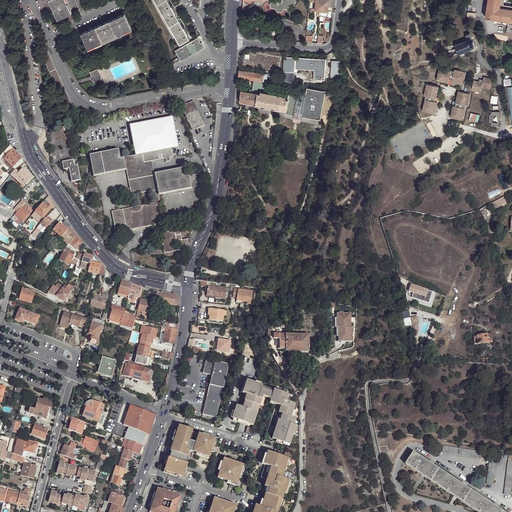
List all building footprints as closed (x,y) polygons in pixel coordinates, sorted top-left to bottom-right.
[(49,0),(51,5),(58,20),(73,14),(66,0),(49,0)] [(82,0),(74,0),(79,10),(85,7),(82,0)] [(155,0),(160,7),(161,9),(162,9),(162,10),(167,19),(173,31),(174,30),(179,40),(179,41),(180,43),(187,39),(190,38),(181,21),(168,0),(155,0)] [(243,0),(243,1),(254,0),(272,0),(272,1),(271,4),(273,7),(277,7),(279,11),(283,11),(285,8),(289,7),(290,4),(295,4),(296,0),(243,0)] [(309,0),(309,4),(316,5),(315,11),(320,11),(319,19),(323,20),(324,15),(327,16),(328,7),(333,8),(334,1),(330,0),(329,0),(328,0),(327,0),(309,0)] [(511,0),(487,0),(485,17),(508,21),(511,21),(511,0)] [(132,29),(125,14),(114,19),(104,24),(93,29),(82,34),(89,49),(132,29)] [(467,39),(455,44),(458,53),(471,47),(470,46),(474,44),(472,39),(472,40),(469,33),(466,34),(467,39)] [(181,60),(196,51),(203,47),(198,38),(190,43),(176,50),(181,60)] [(77,114),(48,50),(41,52),(71,117),(77,114)] [(262,56),(247,54),(245,65),(260,67),(262,56)] [(280,59),(265,57),(263,68),(278,70),(280,59)] [(326,59),(296,58),(284,57),(284,77),(291,79),(292,66),(317,67),(317,80),(325,80),(326,59)] [(338,76),(339,61),(331,60),(330,76),(338,76)] [(314,80),(317,80),(317,67),(292,66),(291,79),(294,79),(295,69),(314,70),(314,80)] [(452,82),(463,84),(466,72),(454,69),(454,71),(439,68),(436,80),(448,83),(449,78),(452,79),(452,82)] [(103,81),(98,70),(90,73),(96,84),(103,81)] [(238,93),(238,99),(240,99),(240,102),(255,105),(280,110),(280,109),(287,111),(287,112),(294,113),(294,112),(297,97),(287,95),(286,97),(265,92),(268,76),(248,71),(248,72),(239,71),(239,77),(254,80),(256,80),(254,91),(260,92),(260,94),(249,92),(249,89),(244,88),(244,91),(241,90),(240,93),(238,93)] [(294,82),(271,76),(269,83),(293,89),(294,82)] [(480,81),(474,80),(472,89),(481,90),(482,86),(488,88),(490,83),(492,83),(493,78),(484,76),(483,80),(480,79),(480,81)] [(297,97),(294,112),(303,114),(306,95),(303,94),(306,81),(304,81),(301,94),(298,93),(297,96),(287,94),(287,95),(297,97)] [(438,86),(426,83),(423,96),(425,96),(422,111),(434,114),(437,102),(435,101),(435,98),(436,98),(438,86)] [(324,93),(307,90),(306,95),(303,114),(302,115),(319,118),(324,93)] [(471,94),(458,91),(455,103),(456,103),(455,106),(453,105),(450,117),(463,120),(466,105),(468,106),(471,94)] [(192,103),(203,126),(205,125),(194,102),(192,103)] [(188,122),(188,123),(192,131),(193,131),(203,126),(192,103),(183,107),(181,108),(188,122)] [(132,128),(137,156),(171,148),(175,147),(170,121),(132,128)] [(482,148),(476,141),(446,163),(452,170),(482,148)] [(171,148),(137,156),(119,159),(118,150),(89,155),(93,177),(126,171),(130,196),(152,192),(147,166),(143,167),(143,164),(151,163),(165,160),(169,159),(173,158),(171,148)] [(22,158),(13,149),(4,159),(12,168),(22,158)] [(79,181),(76,166),(73,166),(72,160),(61,162),(63,171),(68,170),(71,183),(79,181)] [(158,226),(164,254),(183,250),(188,240),(176,242),(177,246),(171,247),(171,243),(167,244),(165,231),(158,196),(154,175),(151,163),(143,164),(143,167),(147,166),(152,192),(154,204),(158,226)] [(19,173),(16,171),(11,176),(15,180),(23,187),(32,178),(23,169),(19,173)] [(183,170),(154,175),(158,196),(166,195),(191,190),(188,178),(185,179),(183,170)] [(501,174),(497,176),(504,189),(508,187),(501,174)] [(498,189),(488,194),(490,198),(501,193),(498,189)] [(496,201),(490,204),(493,209),(506,202),(504,196),(496,201)] [(17,213),(23,207),(26,203),(23,200),(13,210),(16,213),(17,213)] [(43,204),(42,204),(35,212),(43,218),(51,208),(48,206),(49,205),(45,201),(43,204)] [(158,226),(154,204),(111,213),(115,234),(158,226)] [(16,213),(0,206),(0,213),(12,218),(17,213),(16,213)] [(12,218),(12,219),(13,221),(16,217),(17,218),(14,222),(18,225),(30,213),(23,207),(17,213),(12,218)] [(48,219),(47,217),(33,233),(35,235),(40,230),(42,231),(44,229),(42,227),(43,226),(45,228),(46,229),(50,223),(47,220),(48,219)] [(59,223),(57,221),(50,229),(58,235),(55,239),(58,242),(70,228),(65,221),(61,225),(59,223)] [(70,228),(58,242),(61,244),(64,240),(69,244),(76,236),(70,228)] [(177,246),(176,242),(175,236),(181,235),(180,230),(174,231),(167,232),(167,230),(165,231),(167,244),(171,243),(171,247),(177,246)] [(83,244),(76,236),(69,244),(76,251),(83,244)] [(64,240),(61,244),(63,246),(66,248),(69,244),(64,240)] [(66,248),(59,261),(69,266),(73,257),(74,254),(70,251),(66,248)] [(82,262),(90,265),(91,262),(93,256),(84,254),(82,262)] [(90,265),(89,270),(88,272),(99,275),(99,273),(101,265),(91,262),(90,265)] [(133,284),(122,280),(118,293),(129,296),(133,284)] [(52,286),(48,291),(56,296),(63,301),(69,294),(69,293),(73,288),(68,285),(66,287),(64,285),(61,288),(56,284),(54,287),(52,286)] [(142,287),(133,284),(129,296),(128,298),(128,299),(135,301),(137,297),(139,298),(142,287)] [(216,296),(215,298),(227,299),(228,288),(209,285),(208,295),(216,296)] [(428,290),(419,287),(418,291),(417,294),(426,297),(428,290)] [(17,300),(31,304),(34,292),(20,289),(19,292),(18,293),(17,300)] [(254,292),(239,289),(238,300),(249,302),(249,304),(252,304),(254,292)] [(176,295),(157,291),(156,296),(160,297),(159,300),(154,299),(154,301),(179,306),(180,299),(176,295)] [(93,295),(90,306),(104,310),(107,301),(101,299),(101,297),(93,295)] [(141,300),(137,315),(135,319),(139,320),(140,313),(139,312),(139,311),(142,312),(142,314),(149,315),(153,303),(141,300)] [(32,323),(36,325),(39,317),(20,309),(15,320),(20,322),(21,322),(22,319),(23,320),(32,323)] [(124,314),(124,313),(113,309),(109,321),(121,324),(124,314)] [(211,309),(210,316),(210,320),(224,322),(225,311),(211,309)] [(65,326),(68,327),(69,324),(67,323),(69,318),(71,318),(72,315),(64,312),(60,326),(64,327),(65,326)] [(350,312),(339,312),(339,317),(337,317),(337,326),(338,326),(338,335),(340,335),(340,340),(352,340),(352,326),(350,326),(350,312)] [(135,316),(124,314),(121,324),(121,325),(132,328),(135,316)] [(86,319),(72,315),(71,318),(69,318),(67,323),(69,324),(82,328),(83,323),(85,324),(86,319)] [(413,334),(419,333),(416,315),(409,316),(413,334)] [(99,338),(103,321),(93,319),(89,334),(91,335),(91,336),(99,338)] [(139,345),(150,348),(151,344),(151,345),(152,339),(153,337),(155,338),(157,330),(145,327),(143,334),(142,334),(139,345)] [(177,335),(178,330),(166,327),(163,343),(175,345),(177,335)] [(309,352),(309,335),(285,334),(273,333),(273,340),(280,341),(279,349),(285,349),(285,351),(286,351),(309,352)] [(488,334),(477,336),(478,344),(478,345),(480,344),(480,343),(487,342),(488,345),(490,345),(490,348),(491,352),(494,351),(491,335),(491,334),(488,334)] [(219,345),(218,351),(231,353),(233,341),(220,339),(219,345)] [(137,355),(147,358),(150,348),(139,345),(137,355)] [(491,357),(491,352),(490,348),(486,348),(483,348),(482,349),(483,358),(491,357)] [(148,366),(150,359),(147,358),(137,355),(135,355),(135,359),(136,359),(135,363),(148,366)] [(102,357),(98,372),(107,374),(106,375),(111,377),(116,361),(102,357)] [(206,358),(202,373),(211,375),(201,414),(215,417),(229,364),(206,358)] [(152,370),(123,363),(120,375),(149,382),(152,370)] [(236,406),(231,419),(252,426),(263,398),(271,401),(269,404),(281,408),(278,415),(282,416),(277,429),(275,428),(270,441),(288,448),(295,428),(293,427),(295,421),(290,419),(295,406),(286,403),(288,396),(274,391),(273,394),(262,390),(263,387),(245,380),(241,394),(248,396),(245,406),(247,407),(246,410),(236,406)] [(14,392),(20,394),(22,386),(17,384),(14,392)] [(104,405),(94,401),(93,401),(90,400),(88,401),(86,403),(84,405),(82,410),(84,411),(83,416),(98,422),(104,405)] [(45,403),(43,402),(37,401),(34,410),(29,409),(28,414),(48,419),(50,415),(48,414),(49,409),(51,409),(53,403),(46,401),(45,403)] [(156,416),(130,405),(124,425),(129,427),(124,438),(125,439),(142,446),(147,434),(149,435),(156,416)] [(86,423),(72,417),(68,430),(82,435),(86,423)] [(5,436),(11,439),(13,432),(13,431),(14,429),(14,428),(16,421),(10,419),(8,423),(11,424),(9,432),(7,432),(5,436)] [(32,434),(44,438),(47,429),(35,425),(32,434)] [(168,458),(164,471),(183,478),(187,464),(185,464),(189,451),(188,450),(189,448),(193,450),(194,449),(197,450),(196,453),(209,458),(216,440),(192,431),(192,430),(179,426),(172,445),(174,446),(172,452),(171,452),(169,458),(168,458)] [(246,428),(244,434),(250,437),(252,430),(246,428)] [(11,439),(7,452),(28,459),(29,454),(36,456),(38,448),(37,448),(38,443),(22,439),(22,440),(16,439),(17,433),(13,432),(11,439)] [(99,441),(85,436),(84,439),(82,446),(89,449),(89,450),(95,452),(99,441)] [(142,446),(125,439),(122,447),(122,448),(133,452),(139,455),(143,446),(142,446)] [(69,446),(65,445),(61,455),(76,460),(79,450),(75,449),(69,446)] [(479,459),(480,452),(443,446),(442,453),(479,459)] [(133,452),(122,448),(121,452),(123,453),(122,457),(120,456),(119,456),(119,457),(128,460),(130,461),(133,452)] [(24,463),(20,475),(34,479),(38,466),(31,464),(32,460),(28,459),(7,452),(6,456),(11,458),(11,459),(12,459),(24,463)] [(255,505),(253,511),(278,511),(284,494),(285,494),(290,481),(282,478),(289,459),(268,452),(267,455),(267,454),(263,465),(271,467),(267,481),(266,480),(264,487),(269,488),(267,495),(265,494),(263,501),(261,507),(255,505)] [(504,511),(503,511),(495,506),(486,500),(471,490),(463,484),(455,479),(440,469),(432,464),(424,459),(414,452),(406,464),(478,511),(504,511)] [(125,469),(128,460),(119,457),(119,458),(121,459),(119,464),(117,463),(116,466),(125,469)] [(223,459),(217,478),(237,485),(243,465),(223,459)] [(490,460),(487,483),(493,484),(496,460),(490,460)] [(89,477),(89,479),(88,481),(93,482),(96,471),(89,470),(89,469),(83,468),(83,469),(65,464),(65,463),(59,461),(56,473),(62,475),(62,472),(63,470),(67,471),(66,473),(66,475),(70,476),(70,475),(71,473),(74,473),(77,474),(81,475),(80,477),(80,479),(85,481),(86,478),(87,476),(89,477)] [(122,477),(125,469),(116,466),(113,474),(122,477)] [(119,486),(122,477),(113,474),(111,482),(115,484),(119,486)] [(85,485),(83,492),(90,494),(92,487),(85,485)] [(155,488),(147,511),(173,511),(179,497),(155,488)] [(56,496),(57,494),(57,492),(52,490),(48,502),(54,504),(54,503),(58,504),(58,502),(69,505),(69,504),(73,506),(72,506),(78,508),(78,509),(85,511),(87,503),(89,496),(84,495),(84,496),(83,499),(81,498),(82,496),(75,494),(75,496),(74,499),(71,498),(71,495),(67,493),(66,495),(66,497),(63,496),(60,495),(59,497),(56,496)] [(17,503),(20,494),(9,491),(6,502),(11,503),(11,502),(17,503)] [(24,495),(20,494),(17,503),(23,504),(22,506),(27,507),(31,493),(25,491),(24,495)] [(113,503),(121,507),(125,497),(112,492),(109,502),(113,503)] [(212,505),(209,511),(233,511),(236,506),(216,499),(213,505),(212,505)] [(123,511),(124,508),(121,507),(113,503),(109,511),(123,511)]
